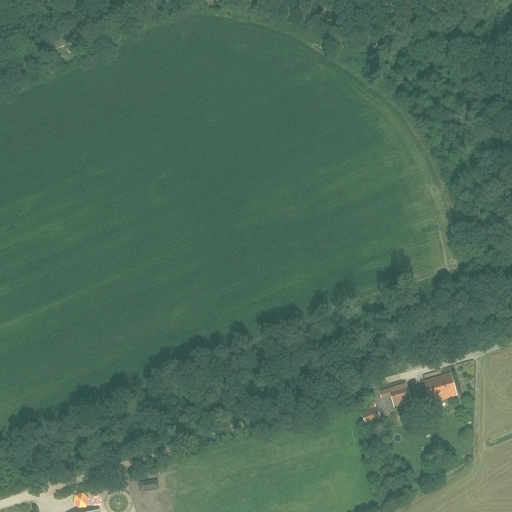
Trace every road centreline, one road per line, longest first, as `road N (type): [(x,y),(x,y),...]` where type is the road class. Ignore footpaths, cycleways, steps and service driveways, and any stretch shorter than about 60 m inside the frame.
road 1 (track): [(404,374),(50,487)]
road 2 (unclassified): [(0,72),(161,0)]
